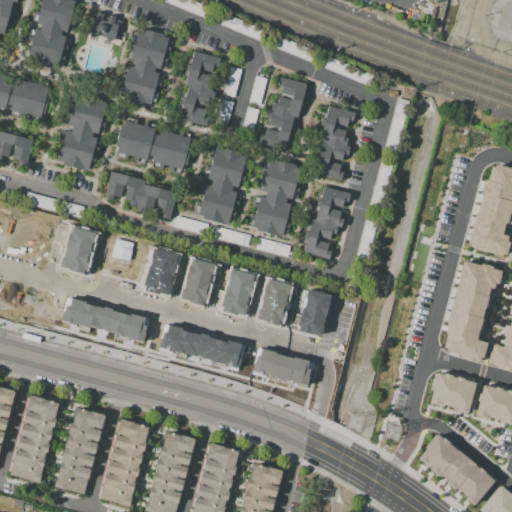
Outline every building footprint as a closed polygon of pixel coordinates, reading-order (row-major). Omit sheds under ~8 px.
[(0,0),(17,0),(17,3),(13,2),(11,9),(15,10),(7,38),(0,36),(0,0)] [(38,0),(77,0),(61,63),(27,55),(34,29),(39,31),(41,24),(32,21),(35,10),(39,11),(40,6),(37,5),(38,0)] [(118,40),(122,18),(89,12),(85,33),(118,40)] [(168,37),(167,40),(172,41),(169,52),(165,51),(163,56),(169,57),(165,70),(160,69),(158,74),(163,76),(160,87),(155,86),(152,98),(122,90),(128,65),(133,66),(134,61),(125,59),(132,31),(137,32),(138,29),(146,31),(146,30),(163,35),(163,36),(168,37)] [(299,56),(303,48),(276,36),(273,44),(299,56)] [(193,51),(217,57),(214,65),(209,64),(206,75),(211,77),(204,105),(196,103),(194,113),(181,109),(183,99),(180,98),(182,92),(186,93),(187,87),(184,86),(186,78),(183,77),(188,58),(191,59),(193,51)] [(323,66),(355,81),(359,72),(327,57),(323,66)] [(233,97),(240,69),(229,66),(222,94),(233,97)] [(0,73),(12,77),(10,85),(16,86),(18,78),(48,87),(46,97),(50,98),(45,114),(41,113),(39,121),(27,118),(28,114),(23,113),(21,118),(8,115),(11,106),(5,104),(2,114),(0,113),(0,73)] [(247,101),(258,104),(265,78),(254,75),(247,101)] [(306,83),(303,95),(306,95),(301,111),(299,111),(297,118),(294,117),(291,129),(294,130),(292,138),(287,136),(285,146),(259,139),(261,133),(265,134),(267,128),(277,131),(278,128),(266,125),(272,102),(275,103),(277,97),(290,101),(291,95),(278,92),(280,86),(277,86),(279,76),(306,83)] [(74,96),(105,104),(101,122),(105,123),(102,133),(98,132),(96,140),(100,141),(97,152),(93,151),(91,157),(96,158),(93,169),(89,167),(88,172),(56,164),(65,130),(69,131),(70,126),(67,125),(74,96)] [(384,147),(395,150),(406,100),(395,98),(384,147)] [(231,102),(221,99),(215,122),(225,125),(231,102)] [(336,180),(313,174),(322,140),(319,139),(327,106),(354,113),(352,122),(347,121),(346,126),(335,123),(335,127),(345,129),(343,136),(348,137),(346,144),(352,145),(349,156),(343,155),(341,161),(331,158),(330,162),(340,165),(336,180)] [(257,109),(246,107),(240,130),(251,133),(257,109)] [(126,117),(138,120),(137,123),(155,128),(153,134),(158,135),(160,130),(193,138),(183,175),(151,167),(152,163),(146,162),(145,165),(133,162),(134,158),(128,156),(127,160),(115,157),(118,147),(115,146),(120,125),(123,126),(126,117)] [(0,131),(32,140),(26,165),(19,163),(19,160),(12,158),(14,148),(10,147),(7,157),(2,155),(1,160),(0,159),(0,131)] [(197,214),(199,206),(196,205),(197,202),(200,202),(202,197),(197,196),(198,190),(203,191),(205,185),(211,186),(212,181),(203,179),(206,166),(210,167),(211,160),(208,159),(211,150),(214,151),(215,147),(246,155),(240,178),(243,179),(241,186),(235,185),(233,193),(240,195),(237,206),(233,205),(228,222),(223,221),(222,223),(201,218),(202,216),(197,214)] [(269,158),(298,165),(296,172),(303,174),(301,184),(296,183),(294,187),(299,188),(296,201),(291,200),(289,206),(294,208),(289,228),(284,226),(282,236),(251,228),(252,224),(248,223),(250,212),(255,213),(255,210),(250,209),(254,194),(264,197),(265,192),(256,189),(259,177),(264,178),(269,158)] [(511,167),(511,192),(510,200),(511,201),(511,210),(509,224),(504,222),(501,234),(506,235),(505,241),(508,242),(505,254),(501,253),(500,255),(476,249),(476,247),(467,244),(469,238),(467,237),(470,226),(472,226),(473,223),(471,223),(474,214),(475,214),(480,194),(479,193),(481,185),(483,185),(484,180),(488,181),(491,166),(493,166),(494,164),(509,168),(509,167),(511,167)] [(175,192),(168,218),(161,216),(161,214),(155,212),(159,199),(155,198),(150,214),(135,210),(136,206),(128,204),(129,200),(123,199),(126,187),(121,186),(118,198),(113,196),(112,201),(103,198),(110,171),(118,173),(119,168),(127,170),(126,173),(130,174),(138,176),(137,179),(146,181),(145,184),(150,186),(151,181),(158,183),(157,185),(162,186),(163,183),(170,185),(169,191),(175,192)] [(369,203),(377,204),(382,182),(374,180),(369,203)] [(302,248),(310,218),(314,220),(323,186),(350,194),(348,201),(345,200),(343,206),(331,203),(329,208),(342,211),(340,218),(344,219),(341,228),(338,227),(336,233),(332,232),(331,239),(318,235),(317,240),(329,243),(328,249),(332,251),(329,260),(311,255),(313,251),(302,248)] [(23,204),(53,208),(55,197),(24,193),(23,204)] [(172,226),(199,234),(202,223),(175,215),(172,226)] [(355,255),(364,258),(374,222),(365,219),(355,255)] [(210,238),(247,244),(249,234),(212,227),(210,238)] [(254,248),(286,257),(289,246),(257,238),(254,248)] [(169,297),(144,289),(156,252),(181,260),(169,297)] [(462,260),(479,265),(480,263),(491,266),(490,268),(500,271),(496,288),(490,287),(487,296),(490,297),(487,308),(483,307),(480,318),(484,319),(481,330),(478,329),(475,339),(486,342),(481,360),(443,350),(447,333),(443,332),(446,323),(444,323),(447,312),(449,313),(449,312),(448,311),(450,300),(452,301),(453,296),(452,296),(455,285),(456,285),(458,279),(456,279),(459,267),(461,267),(462,260)] [(211,308),(186,300),(199,262),(224,270),(211,308)] [(249,318),(224,310),(236,272),(261,280),(249,318)] [(511,278),(509,292),(511,293),(511,303),(510,302),(507,313),(511,314),(508,325),(504,324),(501,336),(504,336),(502,346),(491,344),(487,362),(511,368),(511,278)] [(290,328),(265,320),(277,282),(302,290),(290,328)] [(327,337),(302,329),(314,291),(339,299),(327,337)] [(68,297),(155,317),(149,345),(62,325),(68,297)] [(168,323),(248,344),(241,370),(161,349),(168,323)] [(259,349),(318,363),(313,386),(254,372),(259,349)] [(474,381),(462,379),(462,377),(455,376),(455,377),(450,376),(450,375),(442,373),(442,374),(435,372),(428,403),(443,406),(443,405),(455,407),(455,409),(467,412),(474,381)] [(481,384),(493,388),(493,386),(501,388),(500,389),(505,391),(505,389),(511,391),(511,424),(498,421),(498,419),(486,416),(485,418),(473,415),(481,384)] [(0,444),(0,388),(14,392),(0,444)] [(57,403),(53,418),(55,419),(38,482),(9,474),(30,395),(44,399),(44,400),(57,403)] [(83,494),(53,486),(56,477),(56,478),(60,463),(61,463),(63,457),(61,457),(64,448),(65,448),(66,444),(65,444),(67,435),(69,435),(70,432),(68,431),(70,422),(72,423),(76,408),(90,412),(91,411),(104,414),(83,494)] [(147,427),(143,442),(145,442),(128,508),(98,500),(120,419),(120,420),(121,419),(134,422),(134,423),(147,427)] [(174,511),(150,511),(143,510),(145,502),(146,502),(150,487),(151,487),(153,481),(151,480),(154,472),(155,472),(156,468),(155,468),(157,459),(159,460),(160,456),(158,455),(160,446),(162,447),(166,432),(194,439),(174,511)] [(436,434),(441,438),(442,437),(448,442),(448,443),(456,450),(474,464),(474,465),(477,468),(478,467),(484,472),(483,472),(493,480),(473,504),(464,496),(465,495),(462,492),(462,493),(455,487),(454,489),(445,481),(446,479),(443,477),(438,474),(437,475),(416,458),(436,434)] [(238,451),(221,511),(191,511),(210,443),(224,447),(223,447),(238,451)] [(238,511),(240,506),(242,506),(243,500),(242,500),(244,491),(246,491),(247,487),(245,487),(247,478),(249,478),(253,464),(268,468),(268,467),(281,470),(269,511),(238,511)] [(499,485),(508,493),(509,492),(511,495),(511,511),(481,511),(478,509),(499,485)] [(25,502),(33,504),(32,510),(23,508),(25,502)]
